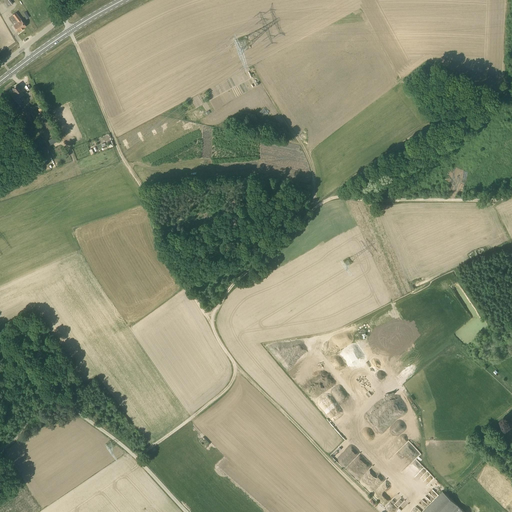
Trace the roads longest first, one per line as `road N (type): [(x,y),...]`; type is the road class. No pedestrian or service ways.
road 1 (track): [(69,30),(117,149),(148,198),(155,235),(212,323)]
road 2 (unclassified): [(186,511),(137,457),(0,341)]
road 3 (track): [(511,99),(498,90),(469,114),(424,128),(339,186),(339,196)]
road 4 (track): [(234,367),(382,511)]
road 5 (track): [(137,457),(231,384),(234,364),(212,323)]
road 6 (track): [(212,323),(235,280),(324,200),(339,196)]
road 7 (track): [(339,196),(511,196)]
road 8 (track): [(264,89),(303,147),(315,208)]
